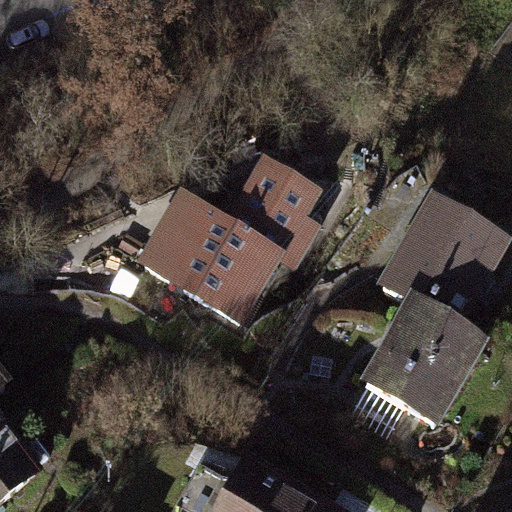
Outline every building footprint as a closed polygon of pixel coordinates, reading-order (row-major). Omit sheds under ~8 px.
[(267,173),(230,235),(274,261),(311,199),(267,173)] [(382,294),(414,313),(452,335),(504,246),(434,205),(382,294)] [(237,323),(274,261),(230,235),(184,207),(147,269),(237,323)] [(476,349),(452,335),(414,313),(370,389),(432,425),(476,349)] [(0,501),(34,473),(0,432),(0,501)] [(310,511),(241,474),(220,511),(310,511)]
